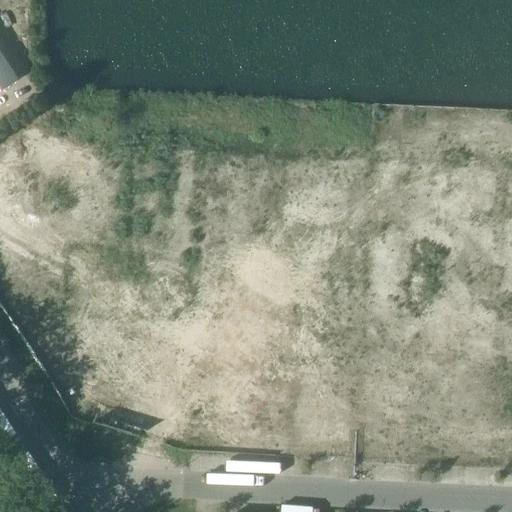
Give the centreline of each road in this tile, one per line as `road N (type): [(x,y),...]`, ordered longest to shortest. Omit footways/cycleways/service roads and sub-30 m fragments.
road 1 (unclassified): [(400,511),(81,497)]
road 2 (unclassified): [(81,497),(0,375)]
